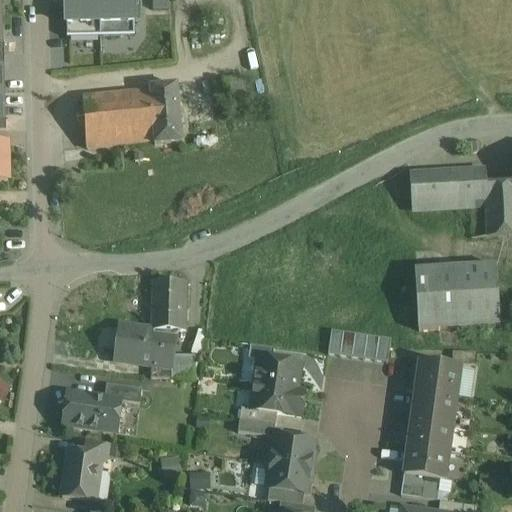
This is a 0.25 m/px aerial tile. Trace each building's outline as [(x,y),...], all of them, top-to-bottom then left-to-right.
[(134,0),(66,0),(66,9),(67,39),(135,37),(134,0)] [(152,0),(153,9),(169,9),(169,0),(152,0)] [(177,85),(150,88),(150,90),(155,142),(155,146),(182,143),(177,85)] [(150,90),(83,96),(88,149),(155,142),(150,90)] [(479,151),(479,149),(479,147),(477,145),(476,144),(474,144),(472,144),(470,145),(469,147),(468,149),(469,151),(470,153),(472,154),(474,154),(476,154),(478,153),(479,151)] [(0,145),(0,180),(8,180),(7,146),(0,145)] [(467,152),(467,150),(467,148),(466,146),(464,145),(462,145),(460,145),(458,147),(457,148),(457,150),(457,152),(458,154),(460,155),(462,156),(464,155),(466,154),(467,152)] [(486,171),(410,176),(412,209),(471,205),(488,204),(487,186),(486,171)] [(511,184),(487,186),(488,204),(471,205),(472,240),(511,237),(511,184)] [(497,267),(415,272),(419,333),(501,328),(497,267)] [(188,284),(153,283),(151,331),(153,331),(180,333),(186,333),(188,284)] [(151,331),(120,328),(115,363),(152,367),(152,339),(153,339),(153,331),(151,331)] [(180,333),(153,331),(153,339),(173,340),(180,333)] [(344,334),(332,332),(329,356),(340,358),(344,334)] [(352,359),(356,336),(344,334),(340,358),(352,359)] [(368,337),(356,336),(352,359),(364,361),(368,337)] [(379,339),(368,337),(364,361),(376,363),(379,339)] [(153,339),(152,339),(152,367),(151,380),(172,380),(172,358),(173,357),(173,340),(153,339)] [(392,341),(379,339),(376,363),(388,365),(392,341)] [(275,350),(251,347),(249,360),(259,362),(259,360),(273,362),(275,350)] [(477,354),(453,353),(453,366),(477,367),(477,354)] [(173,357),(172,358),(172,380),(192,381),(192,358),(173,357)] [(273,362),(259,360),(259,362),(255,386),(303,393),(303,392),(298,391),(301,366),(273,362)] [(462,370),(420,365),(416,393),(458,399),(462,370)] [(11,390),(1,383),(0,384),(0,400),(3,402),(11,390)] [(143,391),(107,386),(105,398),(122,400),(121,403),(141,406),(143,391)] [(303,393),(255,386),(252,411),(252,412),(278,415),(302,418),(304,404),(302,404),(303,393)] [(458,399),(416,393),(412,420),(454,426),(458,399)] [(105,400),(69,395),(64,427),(117,434),(121,403),(122,400),(105,398),(105,400)] [(11,409),(2,403),(0,406),(0,411),(6,416),(11,409)] [(252,411),(242,410),(240,422),(276,427),(278,415),(252,412),(252,411)] [(454,426),(412,420),(408,448),(450,454),(454,426)] [(276,427),(240,422),(238,435),(273,440),(273,439),(274,439),(276,427)] [(274,439),(273,439),(273,440),(270,465),(312,471),(315,445),(274,439)] [(112,446),(88,443),(86,455),(102,458),(102,459),(110,460),(112,446)] [(450,454),(408,448),(404,477),(440,482),(446,482),(450,454)] [(86,455),(69,453),(63,499),(95,503),(96,501),(106,503),(110,475),(100,473),(102,459),(102,458),(86,455)] [(179,460),(167,462),(169,478),(181,476),(179,460)] [(312,471),(270,465),(266,490),(305,496),(308,496),(312,471)] [(209,489),(210,473),(190,472),(189,488),(209,489)] [(440,482),(404,477),(403,486),(424,489),(422,500),(437,502),(440,482)] [(424,489),(403,486),(401,498),(422,500),(424,489)] [(189,488),(184,502),(202,508),(207,495),(189,488)] [(305,496),(269,491),(268,503),(281,505),(303,508),(305,496)]
